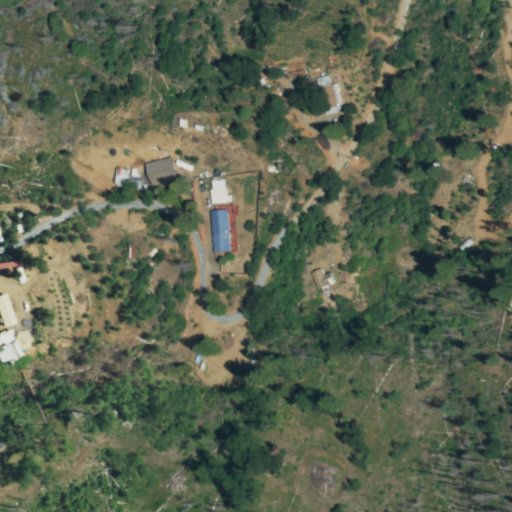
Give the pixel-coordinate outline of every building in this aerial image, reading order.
[(125,145),(136,142),(139,155),(128,158),(125,145)] [(174,182),(156,185),(152,163),(182,157),(184,170),(173,172),(174,182)] [(235,180),(237,204),(220,205),(218,181),(235,180)] [(226,204),(226,188),(212,188),(212,204),(226,204)] [(215,212),(235,210),(240,251),(220,253),(215,212)] [(469,252),(466,248),(476,240),(479,244),(469,252)] [(326,269),(329,277),(337,274),(340,283),(321,290),(315,273),(326,269)] [(0,325),(25,318),(19,296),(0,301),(0,325)] [(0,351),(22,341),(28,356),(6,366),(0,351)]
